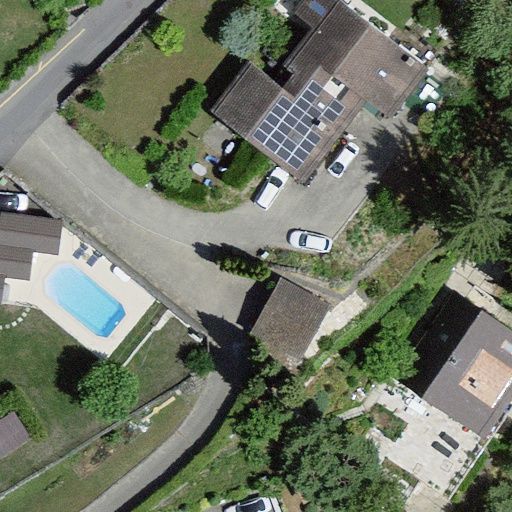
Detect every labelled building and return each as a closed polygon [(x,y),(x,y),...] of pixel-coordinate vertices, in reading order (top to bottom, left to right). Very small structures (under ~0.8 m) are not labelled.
[(321,14),(259,96),(330,149),(354,116),(376,132),(413,82),(321,14)] [(259,96),(237,79),(200,128),(293,198),(330,149),(259,96)] [(0,303),(17,306),(27,246),(60,251),(65,218),(0,207),(0,303)] [(285,273),(257,333),(314,359),(342,300),(285,273)] [(511,447),(511,320),(485,303),(426,389),(511,447)] [(0,413),(10,407),(0,391),(0,413)]
